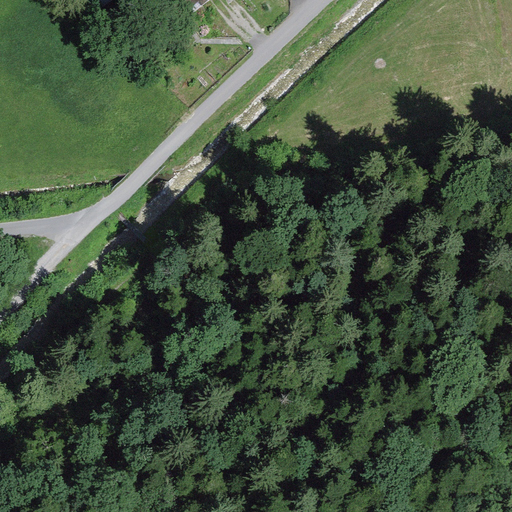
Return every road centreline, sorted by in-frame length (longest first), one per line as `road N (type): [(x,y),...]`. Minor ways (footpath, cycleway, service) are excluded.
road 1 (unclassified): [(323,0),(92,218)]
road 2 (track): [(0,434),(159,250)]
road 3 (track): [(92,218),(0,320)]
